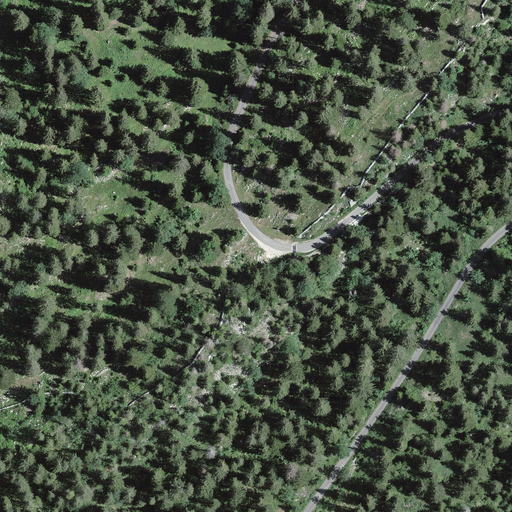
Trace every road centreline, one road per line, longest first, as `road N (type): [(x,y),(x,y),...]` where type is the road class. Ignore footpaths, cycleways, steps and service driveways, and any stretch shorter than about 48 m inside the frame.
road 1 (track): [(511,110),(441,143),(317,243),(271,243),(233,196),(229,142),(274,36),(299,0)]
road 2 (track): [(311,511),(474,261),(511,224)]
